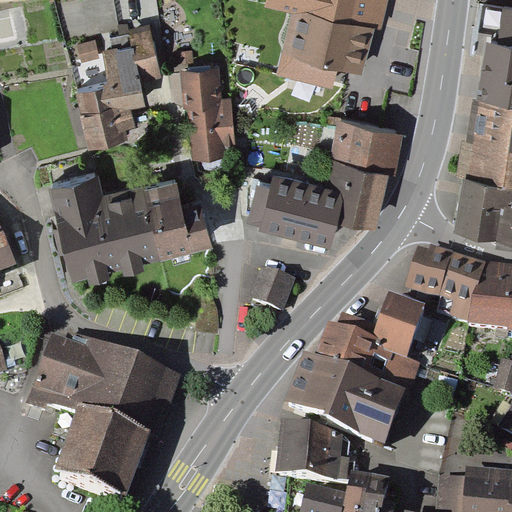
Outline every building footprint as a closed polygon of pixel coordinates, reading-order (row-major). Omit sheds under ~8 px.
[(375,0),(292,0),(277,71),(356,88),(375,0)] [(511,9),(482,5),(475,53),(484,54),(486,43),(511,46),(511,9)] [(13,14),(0,17),(0,45),(20,41),(13,14)] [(511,46),(486,43),(484,54),(477,99),(511,103),(511,46)] [(73,91),(87,149),(128,139),(125,129),(134,127),(130,108),(144,105),(131,45),(100,52),(107,83),(73,91)] [(232,162),(217,69),(170,76),(189,166),(232,162)] [(511,103),(477,99),(473,99),(467,141),(461,140),(456,178),(463,179),(511,185),(511,103)] [(392,175),(400,134),(335,122),(328,162),(382,173),(392,175)] [(370,231),(382,173),(328,162),(322,193),(343,196),(338,225),(370,231)] [(150,262),(133,191),(99,199),(94,177),(41,189),(63,283),(150,262)] [(511,185),(463,179),(454,235),(496,243),(502,205),(511,206),(511,185)] [(150,262),(212,247),(203,212),(176,219),(166,183),(133,191),(150,262)] [(335,246),(338,225),(343,196),(322,193),(265,184),(257,234),(335,246)] [(511,206),(502,205),(496,243),(511,245),(511,206)] [(0,282),(20,273),(0,227),(0,282)] [(470,326),(485,270),(430,252),(429,256),(418,253),(405,297),(439,306),(437,316),(470,326)] [(511,269),(486,266),(485,270),(470,326),(468,332),(511,338),(511,269)] [(291,284),(258,275),(249,306),(281,316),(291,284)] [(414,364),(429,320),(382,303),(367,348),(414,364)] [(388,455),(414,364),(367,348),(329,337),(279,417),(388,455)] [(170,382),(46,344),(27,407),(77,421),(150,445),(170,382)] [(511,362),(498,359),(491,389),(511,393),(511,362)] [(511,400),(511,406),(498,427),(511,435),(511,400)] [(150,445),(77,421),(55,488),(128,511),(150,445)] [(333,483),(335,443),(272,431),(269,479),(333,483)] [(390,477),(352,469),(347,492),(306,483),(300,511),(392,511),(395,497),(386,496),(390,477)] [(511,511),(511,477),(511,478),(464,476),(461,511),(511,511)]
